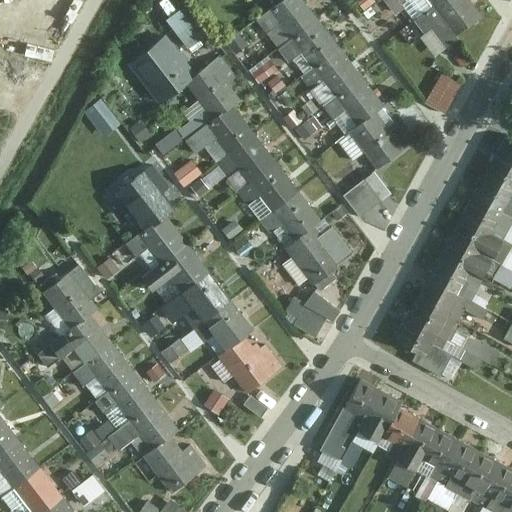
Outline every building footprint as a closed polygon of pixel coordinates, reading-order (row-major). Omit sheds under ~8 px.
[(279,23),(291,38),(317,17),(304,0),(280,0),(276,3),(256,18),(267,31),(279,23)] [(439,0),(433,4),(413,18),(424,33),(431,28),(444,43),(482,14),(471,0),(439,0)] [(183,7),(169,19),(192,47),(206,36),(183,7)] [(340,47),(317,17),(291,38),(278,48),(288,61),(300,52),(313,68),(340,47)] [(185,82),(194,75),(164,36),(130,63),(160,101),(185,82)] [(323,79),(336,95),(362,75),(340,47),(313,68),(301,77),(311,89),(323,79)] [(219,55),(194,75),(185,82),(199,100),(206,109),(213,118),(231,105),(239,99),(239,98),(227,83),(236,77),(235,76),(234,76),(220,56),(219,55)] [(385,105),(362,75),(336,95),(323,105),(333,118),(345,109),(358,125),(377,111),(385,105)] [(430,105),(448,114),(463,86),(445,77),(430,105)] [(231,105),(213,118),(185,139),(196,153),(215,138),(228,154),(255,134),(231,105)] [(388,126),(377,111),(358,125),(349,133),(376,168),(412,141),(396,120),(388,126)] [(237,166),(249,181),(276,161),(255,134),(228,154),(215,163),(225,175),(237,166)] [(511,139),(503,135),(491,157),(511,167),(511,139)] [(195,157),(177,170),(187,185),(205,172),(195,157)] [(511,167),(491,157),(481,175),(511,191),(511,167)] [(299,191),(276,161),(249,181),(236,191),(247,205),(260,196),(272,211),(299,191)] [(165,213),(173,207),(160,192),(168,186),(152,165),(117,192),(146,228),(165,213)] [(345,196),(361,217),(391,194),(375,173),(345,196)] [(511,191),(481,175),(470,195),(511,216),(511,191)] [(322,218),(299,191),(272,211),(259,221),(269,233),(281,224),(293,239),(322,218)] [(511,216),(470,195),(459,215),(494,232),(499,222),(507,226),(511,217),(511,216)] [(165,213),(146,228),(125,243),(136,256),(148,247),(161,265),(189,244),(165,213)] [(494,232),(459,215),(447,237),(499,264),(510,243),(492,234),(494,232)] [(293,239),(283,247),(312,285),(350,255),(322,218),(293,239)] [(447,237),(437,256),(479,279),(482,272),(492,277),(499,264),(447,237)] [(181,292),(209,270),(189,244),(161,265),(142,278),(152,291),(170,278),(181,292)] [(479,279),(437,256),(425,276),(469,300),(480,279),(479,279)] [(78,263),(41,292),(70,328),(90,313),(97,307),(90,299),(101,291),(78,263)] [(203,320),(231,300),(209,270),(181,292),(162,306),(172,321),(193,306),(203,320)] [(425,276),(413,299),(455,321),(461,309),(481,319),(486,309),(469,300),(425,276)] [(455,321),(413,299),(402,318),(444,340),(455,321)] [(231,300),(203,320),(191,330),(201,343),(214,334),(225,349),(244,335),(254,328),(231,300)] [(297,327),(319,339),(331,317),(298,300),(290,315),(300,321),(297,327)] [(72,348),(85,363),(112,342),(90,313),(70,328),(36,353),(47,367),(72,348)] [(444,340),(402,318),(391,338),(414,351),(408,360),(438,376),(450,354),(439,349),(444,340)] [(225,349),(217,356),(246,393),(281,366),(264,345),(261,347),(256,342),(253,345),(244,335),(225,349)] [(134,371),(112,342),(85,363),(71,373),(82,386),(95,376),(107,392),(134,371)] [(115,404),(128,421),(156,399),(134,371),(107,392),(95,401),(103,412),(115,404)] [(356,431),(380,391),(357,379),(316,449),(336,460),(343,448),(340,446),(350,428),(356,431)] [(376,442),(379,437),(397,407),(400,402),(380,391),(356,431),(376,442)] [(233,406),(219,396),(214,403),(228,413),(233,406)] [(179,429),(156,399),(128,421),(107,437),(117,450),(139,434),(152,450),(170,436),(179,429)] [(418,418),(397,407),(379,437),(392,444),(386,455),(394,459),(418,418)] [(0,451),(17,439),(0,416),(0,451)] [(415,470),(420,459),(438,429),(418,418),(394,459),(415,470)] [(99,428),(83,436),(96,463),(112,455),(99,428)] [(459,440),(438,429),(420,459),(432,466),(426,477),(435,482),(459,440)] [(182,451),(170,436),(152,450),(143,457),(171,493),(207,466),(190,445),(182,451)] [(40,467),(17,439),(0,451),(0,471),(13,488),(40,467)] [(435,482),(455,494),(479,451),(459,440),(435,482)] [(500,463),(479,451),(455,494),(476,505),(500,463)] [(476,505),(488,511),(497,511),(511,487),(511,469),(500,463),(476,505)] [(42,511),(63,497),(40,467),(13,488),(30,511),(42,511)] [(511,511),(511,487),(497,511),(511,511)] [(74,511),(63,497),(42,511),(74,511)] [(182,511),(170,503),(163,511),(182,511)]
